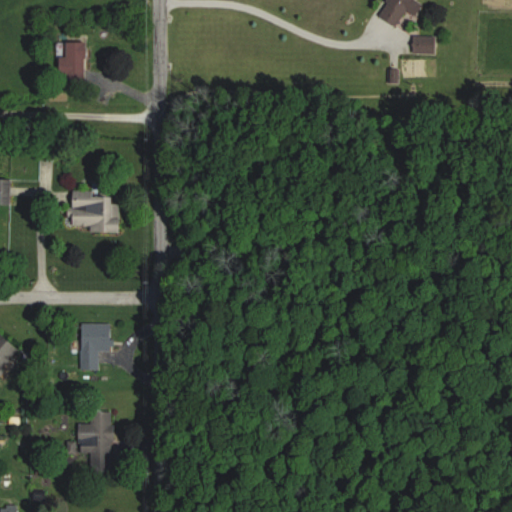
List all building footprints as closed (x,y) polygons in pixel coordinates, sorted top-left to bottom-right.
[(392,0),(383,15),(401,27),(411,11),(421,17),(428,6),(418,0),(392,0)] [(441,37),(419,36),(418,53),(440,54),(441,37)] [(71,42),(71,58),(67,58),(66,87),(90,87),(90,42),(71,42)] [(0,204),(15,205),(16,180),(0,179),(0,204)] [(77,226),(94,227),(94,232),(123,233),(123,222),(115,222),(116,197),(97,197),(97,192),(78,191),(77,226)] [(115,324),(85,324),(84,370),(102,371),(103,352),(114,353),(115,324)] [(0,374),(23,349),(2,331),(0,333),(0,374)] [(81,424),(81,454),(92,453),(93,472),(111,472),(111,452),(116,452),(115,413),(92,413),(92,424),(81,424)]
